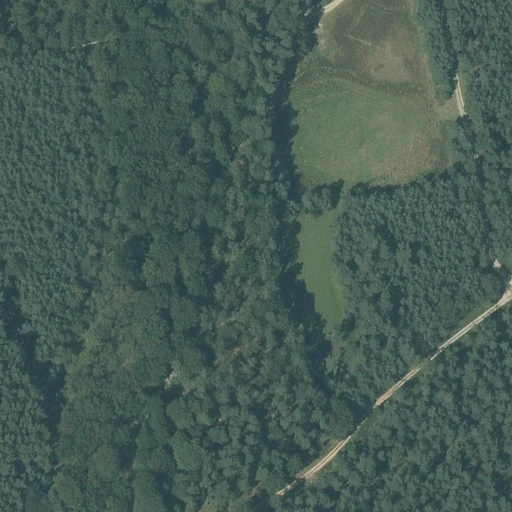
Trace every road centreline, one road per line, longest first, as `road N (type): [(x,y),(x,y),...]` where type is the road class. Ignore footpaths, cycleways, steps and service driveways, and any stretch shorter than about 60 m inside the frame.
road 1 (track): [(252,511),(325,460),(424,361),(511,300)]
road 2 (track): [(511,300),(485,237),(480,182),(436,0)]
road 3 (track): [(333,0),(291,16),(201,0)]
